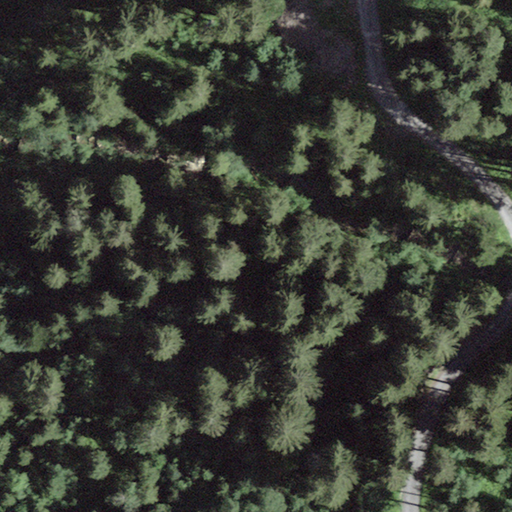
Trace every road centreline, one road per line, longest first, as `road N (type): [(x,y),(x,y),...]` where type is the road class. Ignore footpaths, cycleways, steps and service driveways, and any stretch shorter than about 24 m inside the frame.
road 1 (unclassified): [(511,216),(469,166),(397,108),(378,69),(368,0)]
road 2 (unclassified): [(412,511),(417,449),(433,402),(511,305)]
